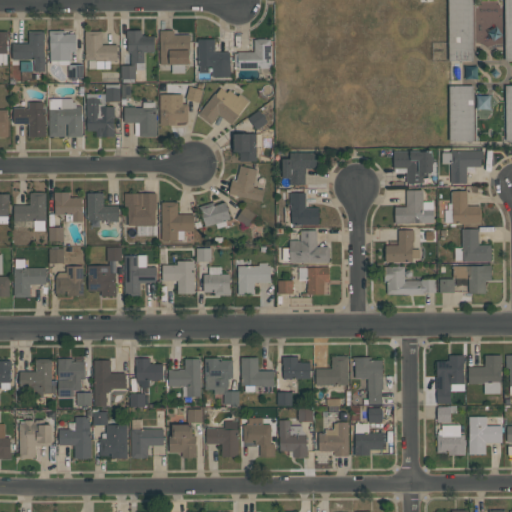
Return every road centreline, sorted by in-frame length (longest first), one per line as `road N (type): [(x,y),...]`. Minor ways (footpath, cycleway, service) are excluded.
road 1 (residential): [(0,329),(511,325)]
road 2 (residential): [(0,485),(511,484)]
road 3 (residential): [(0,3),(242,0)]
road 4 (residential): [(0,165),(192,165)]
road 5 (residential): [(409,327),(413,511)]
road 6 (residential): [(356,327),(355,190)]
